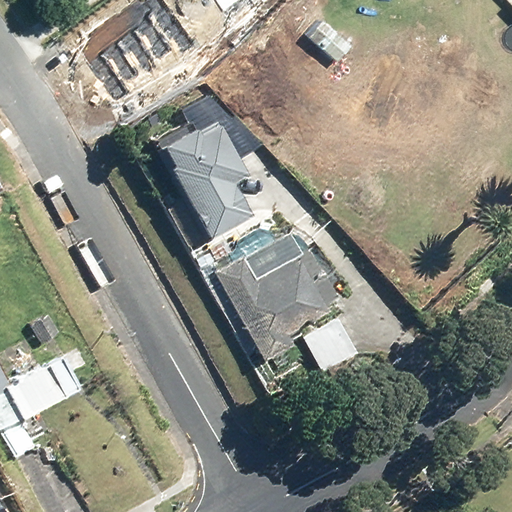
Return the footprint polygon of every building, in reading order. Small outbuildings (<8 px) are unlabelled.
[(262,0),(181,0),(167,14),(204,52),(238,20),(240,22),(262,0)] [(511,0),(507,0),(503,4),(511,13),(511,0)] [(185,127),(149,145),(195,237),(241,214),(224,181),(239,174),(212,122),(188,134),(185,127)] [(208,271),(255,360),(286,344),(280,333),(322,311),(318,305),(331,298),(307,253),(250,283),(236,256),(208,271)] [(46,312),(23,323),(35,346),(57,334),(46,312)] [(0,438),(9,457),(30,446),(15,417),(72,389),(56,357),(0,384),(0,438)]
